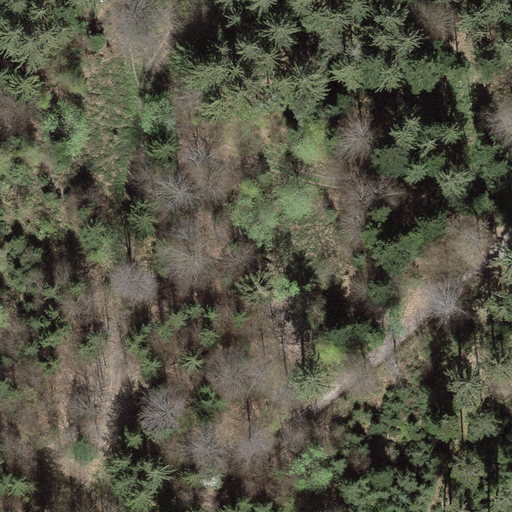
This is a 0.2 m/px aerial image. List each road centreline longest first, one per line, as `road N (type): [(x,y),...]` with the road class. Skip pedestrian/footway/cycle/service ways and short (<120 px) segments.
road 1 (track): [(109,499),(131,116),(118,0)]
road 2 (track): [(215,511),(271,440),(424,319),(511,232)]
